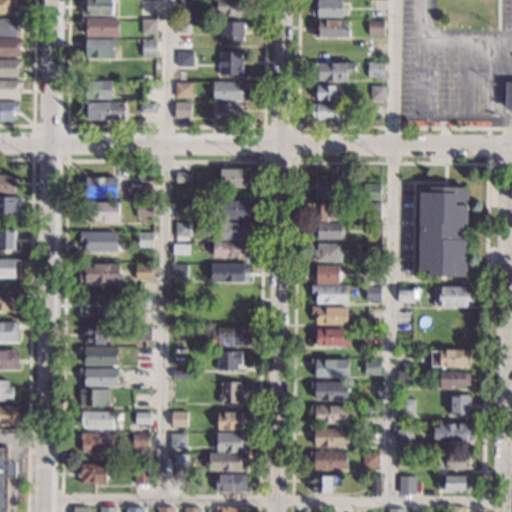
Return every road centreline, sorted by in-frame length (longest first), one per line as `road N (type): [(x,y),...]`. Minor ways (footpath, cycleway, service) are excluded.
road 1 (residential): [(43,511),(53,0)]
road 2 (residential): [(282,144),(280,511)]
road 3 (residential): [(505,511),(509,146)]
road 4 (residential): [(282,144),(0,141)]
road 5 (residential): [(509,146),(282,144)]
road 6 (residential): [(284,0),(282,144)]
